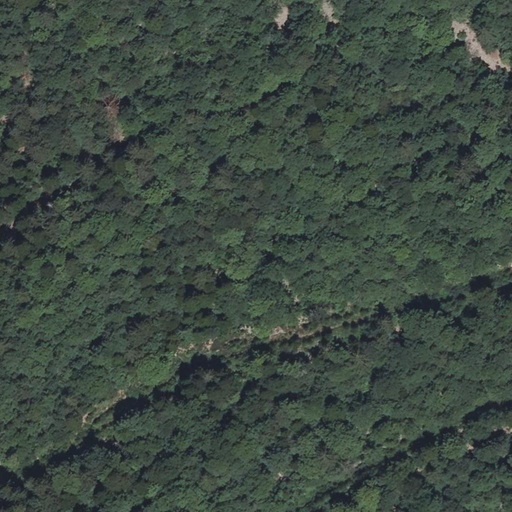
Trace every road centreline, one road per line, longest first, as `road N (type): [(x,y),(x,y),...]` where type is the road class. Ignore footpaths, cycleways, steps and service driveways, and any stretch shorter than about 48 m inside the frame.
road 1 (track): [(511,284),(182,367),(0,488)]
road 2 (track): [(295,511),(304,500),(511,400)]
